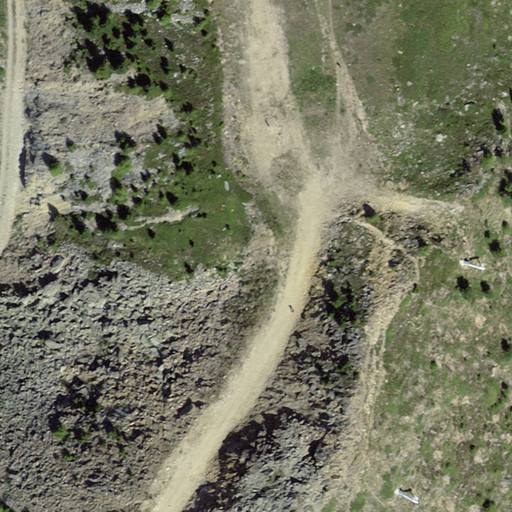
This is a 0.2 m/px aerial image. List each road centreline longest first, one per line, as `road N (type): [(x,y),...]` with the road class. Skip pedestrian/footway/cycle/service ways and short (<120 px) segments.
road 1 (track): [(251,0),(294,160),(300,290),(262,379),(165,511)]
road 2 (track): [(0,202),(17,0)]
